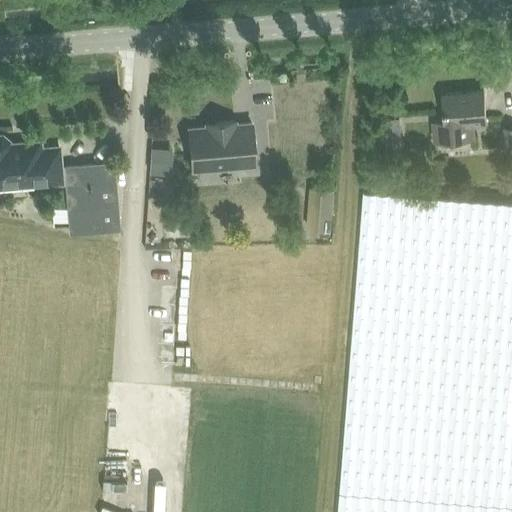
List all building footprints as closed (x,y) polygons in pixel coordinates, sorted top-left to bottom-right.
[(483,92),(443,95),(445,119),(434,122),(435,140),(475,137),(474,124),(485,123),(483,92)] [(236,126),(235,122),(208,125),(208,129),(190,130),(193,170),(229,167),(228,160),(255,157),(252,125),(236,126)] [(10,144),(10,141),(3,135),(0,135),(0,186),(62,182),(60,147),(41,148),(41,142),(10,144)] [(66,167),(71,227),(72,233),(119,229),(121,229),(115,163),(66,167)] [(511,511),(511,202),(413,194),(364,191),(338,511),(511,511)] [(51,205),(50,224),(1,221),(0,233),(65,237),(67,206),(51,205)] [(118,511),(277,511),(293,317),(135,304),(118,511)]
